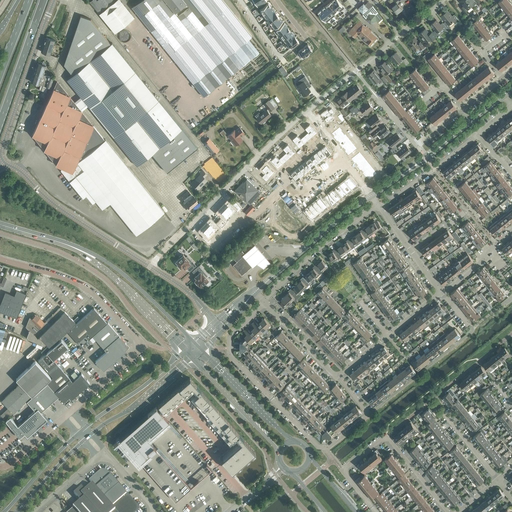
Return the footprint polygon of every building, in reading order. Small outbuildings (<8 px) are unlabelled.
[(115,33),(122,27),(134,17),(120,0),(115,0),(110,5),(109,4),(114,0),(97,0),(97,1),(95,0),(91,0),(89,2),(98,13),(107,6),(107,7),(99,14),(115,33)] [(222,0),(142,0),(133,8),(203,96),(239,68),(228,55),(249,39),(252,36),(222,0)] [(332,1),(331,1),(338,9),(340,11),(344,8),(338,0),(332,0),(332,1)] [(403,9),(398,3),(399,2),(401,1),(402,2),(404,0),(394,0),(395,1),(391,5),(397,13),(403,9)] [(467,10),(472,6),(467,0),(460,0),(460,1),(464,6),(461,8),(466,14),(469,12),(467,10)] [(509,0),(502,6),(505,9),(503,10),(505,12),(506,11),(505,10),(511,4),(510,2),(511,1),(509,0)] [(331,1),(327,5),(333,13),(334,12),(338,9),(331,1)] [(364,3),(358,8),(360,11),(363,14),(362,15),(371,23),(375,20),(378,22),(382,17),(372,4),(369,1),(365,4),(364,3)] [(268,3),(260,10),(264,14),(272,8),(268,3)] [(327,5),(323,8),(331,18),(335,15),(334,12),(333,13),(327,5)] [(272,8),(264,14),(267,18),(267,19),(275,12),(272,8)] [(323,8),(318,12),(326,22),(331,18),(323,8)] [(459,21),(454,14),(452,16),(448,11),(441,16),(446,21),(443,23),(448,28),(448,29),(451,27),(449,25),(453,21),(455,24),(459,21)] [(267,18),(266,20),(269,24),(279,17),(275,12),(267,19),(267,18)] [(67,79),(88,105),(137,166),(152,153),(167,172),(197,148),(112,43),(111,44),(91,19),(81,15),(64,64),(72,75),(67,79)] [(470,24),(472,22),(477,17),(475,15),(468,21),(470,24)] [(269,24),(268,25),(272,30),(282,21),(279,17),(269,24)] [(475,26),(474,27),(475,29),(477,28),(476,27),(483,22),(479,17),(473,23),(475,26)] [(378,37),(360,20),(349,33),(355,38),(358,34),(362,37),(363,35),(365,37),(363,39),(371,46),(374,42),(378,37)] [(431,24),(435,30),(433,32),(436,36),(438,34),(437,32),(443,28),(445,31),(448,28),(443,23),(443,22),(440,24),(436,20),(431,24)] [(476,27),(477,28),(479,31),(486,26),(483,22),(476,27)] [(284,23),(276,29),(280,34),(288,28),(284,23)] [(482,34),(481,36),(482,38),(484,36),(483,36),(490,30),(486,26),(479,31),(482,34)] [(280,34),(278,35),(282,40),(283,39),(283,38),(291,32),(288,28),(280,34)] [(425,29),(419,34),(426,42),(430,39),(431,41),(436,37),(432,32),(430,34),(425,29)] [(486,40),(488,39),(493,34),(490,30),(483,36),(484,36),(486,40)] [(291,32),(283,38),(283,39),(287,43),(295,37),(295,36),(291,32)] [(462,39),(461,38),(458,34),(451,40),(455,44),(462,39)] [(45,37),(41,51),(50,55),(53,44),(55,40),(45,37)] [(287,43),(285,44),(289,49),(298,41),(295,37),(287,43)] [(421,51),(426,46),(422,42),(420,44),(415,37),(408,42),(413,48),(412,48),(415,51),(417,53),(421,51)] [(464,39),(462,37),(461,38),(462,39),(455,44),(458,49),(465,43),(462,40),(464,39)] [(465,43),(458,49),(461,53),(468,47),(468,46),(465,43)] [(299,52),(297,54),(300,57),(302,56),(302,57),(312,49),(307,44),(298,51),(299,52)] [(468,47),(461,53),(465,57),(472,51),(469,48),(471,47),(469,45),(468,46),(468,47)] [(472,51),(465,57),(468,61),(475,56),(475,55),(472,51)] [(396,52),(391,56),(397,63),(402,59),(396,52)] [(430,60),(432,63),(438,58),(438,57),(435,53),(428,59),(427,59),(429,61),(430,60)] [(475,56),(468,61),(472,66),(479,60),(476,57),(478,56),(476,54),(475,55),(475,56)] [(511,57),(509,54),(505,56),(504,55),(502,57),(504,58),(504,57),(510,64),(511,62),(511,57)] [(434,68),(442,62),(439,59),(441,57),(439,55),(438,57),(438,58),(432,63),(434,66),(433,66),(434,68)] [(504,57),(504,58),(500,61),(507,68),(508,67),(507,66),(510,64),(504,57)] [(384,75),(388,81),(392,86),(395,84),(386,74),(392,69),(386,61),(380,66),(383,70),(381,72),(384,75)] [(505,70),(507,68),(500,61),(496,64),(501,71),(504,69),(505,70)] [(444,65),(442,62),(434,68),(435,69),(436,69),(438,71),(445,66),(444,65)] [(46,65),(40,64),(37,63),(34,73),(43,76),(42,78),(48,80),(46,86),(48,87),(50,88),(54,78),(43,74),(44,72),(46,65)] [(441,76),(446,72),(448,70),(446,67),(447,66),(446,64),(444,65),(445,66),(438,71),(441,74),(440,75),(441,76)] [(490,77),(491,76),(494,73),(489,66),(484,70),(486,72),(490,77)] [(409,74),(412,79),(419,73),(418,72),(416,69),(409,74)] [(374,70),(367,75),(374,84),(377,81),(380,84),(383,81),(385,84),(388,81),(384,75),(380,78),(374,70)] [(443,77),(445,80),(452,74),(451,73),(448,70),(446,72),(441,76),(442,78),(443,77)] [(490,77),(486,72),(484,70),(480,73),(486,80),(489,78),(490,79),(492,78),(491,76),(490,77)] [(421,73),(420,71),(418,72),(419,73),(412,79),(416,83),(422,77),(420,74),(421,73)] [(446,83),(448,85),(456,79),(453,75),(454,74),(453,72),(451,73),(452,74),(445,80),(447,82),(446,83)] [(46,92),(48,87),(46,86),(48,80),(42,78),(43,76),(34,73),(31,82),(41,85),(39,90),(46,92)] [(486,80),(480,73),(476,77),(482,84),(483,83),(486,80)] [(311,91),(308,87),(309,87),(308,86),(310,85),(311,86),(311,85),(305,76),(299,80),(301,82),(297,85),(304,96),(311,91)] [(416,83),(419,87),(426,81),(425,80),(422,77),(416,83)] [(476,77),(472,80),(477,87),(481,84),(482,86),(484,84),(483,83),(482,84),(476,77)] [(427,79),(425,80),(426,81),(419,87),(423,91),(430,86),(427,82),(428,81),(427,79)] [(477,87),(472,80),(468,84),(473,90),(474,90),(477,87)] [(468,84),(463,87),(469,94),(472,91),(473,93),(475,91),(474,90),(473,90),(468,84)] [(357,85),(351,89),(347,92),(344,94),(350,101),(362,91),(357,85)] [(469,94),(463,87),(459,90),(465,97),(466,96),(469,94)] [(60,157),(56,164),(63,168),(62,171),(70,181),(69,182),(83,198),(86,196),(92,204),(95,201),(102,209),(110,203),(136,235),(164,212),(105,139),(105,140),(95,126),(93,125),(80,119),(80,118),(81,117),(83,114),(81,113),(82,111),(66,103),(70,96),(54,88),(32,135),(48,142),(44,150),(60,157)] [(384,99),(385,100),(393,94),(390,91),(392,90),(390,88),(389,89),(389,90),(383,95),(385,98),(384,99)] [(464,98),(465,100),(467,98),(466,96),(465,97),(459,90),(455,94),(460,101),(464,98)] [(342,107),(350,101),(344,94),(341,96),(342,97),(337,100),(342,107)] [(387,101),(390,104),(396,98),(396,97),(393,94),(385,100),(387,102),(387,101)] [(391,107),(392,109),(400,103),(397,99),(399,98),(397,96),(396,97),(396,98),(390,104),(392,107),(391,107)] [(259,112),(255,115),(257,118),(262,124),(272,116),(268,111),(270,110),(270,111),(274,107),(269,100),(264,104),(268,108),(261,114),(259,112)] [(451,100),(447,104),(453,112),(455,110),(454,109),(457,107),(451,100)] [(369,101),(362,107),(360,104),(351,111),(354,115),(361,109),(365,114),(373,108),(369,101)] [(394,110),(396,112),(403,107),(402,106),(400,103),(392,109),(393,110),(394,110)] [(453,112),(447,104),(444,106),(443,105),(441,107),(442,108),(443,107),(448,114),(451,112),(452,113),(453,112)] [(399,117),(402,115),(407,111),(406,111),(404,108),(405,107),(404,105),(402,106),(403,107),(396,112),(399,115),(398,116),(399,117)] [(446,116),(448,114),(443,107),(442,108),(439,111),(445,118),(446,117),(446,116)] [(327,109),(320,114),(327,122),(333,117),(333,116),(336,114),(332,109),(329,112),(327,109)] [(405,119),(412,114),(409,109),(406,111),(407,111),(402,115),(405,118),(403,119),(405,121),(406,120),(405,119)] [(432,113),(433,115),(434,114),(440,121),(442,119),(443,120),(445,118),(439,111),(435,113),(434,112),(432,113)] [(416,118),(412,114),(405,119),(406,120),(409,123),(416,118)] [(434,114),(433,115),(430,118),(435,124),(436,125),(438,124),(437,123),(440,121),(434,114)] [(369,121),(366,123),(370,127),(368,129),(371,133),(379,127),(377,124),(381,120),(377,115),(369,121)] [(411,130),(413,128),(412,127),(419,122),(416,118),(409,123),(411,126),(410,128),(411,130)] [(416,132),(422,126),(419,122),(412,127),(413,128),(416,132)] [(308,126),(305,128),(309,132),(306,134),(310,139),(313,136),(312,135),(316,131),(310,124),(309,124),(309,123),(307,125),(308,126)] [(500,127),(506,135),(510,131),(504,124),(503,126),(502,125),(500,127)] [(371,133),(374,137),(379,133),(382,138),(390,131),(385,125),(381,129),(379,127),(371,133)] [(242,139),(240,136),(244,133),(240,127),(235,131),(235,130),(228,135),(232,140),(231,141),(233,144),(234,143),(236,145),(242,139)] [(339,127),(332,133),(334,136),(333,137),(337,141),(345,134),(344,135),(341,131),(342,130),(339,127)] [(496,131),(502,138),(506,135),(500,127),(497,129),(498,130),(496,131)] [(491,134),(498,142),(502,138),(496,131),(494,133),(494,132),(491,134)] [(345,134),(337,141),(338,141),(340,143),(339,144),(342,148),(351,141),(350,142),(347,138),(347,137),(345,134)] [(402,140),(397,134),(388,141),(393,147),(402,140)] [(486,139),(488,141),(489,140),(494,146),(498,143),(498,142),(491,134),(489,136),(486,139)] [(293,138),(293,139),(299,146),(303,142),(304,143),(307,141),(304,136),(301,139),(297,135),(295,137),(294,136),(293,137),(293,138)] [(219,150),(209,138),(204,143),(213,154),(219,150)] [(351,141),(342,148),(343,148),(345,150),(344,151),(348,155),(356,149),(352,145),(353,144),(351,141)] [(473,147),(479,155),(484,151),(479,146),(480,145),(479,143),(476,145),(475,145),(473,147)] [(286,146),(283,148),(287,152),(284,155),(288,159),(291,156),(290,155),(294,151),(288,144),(287,144),(285,145),(286,146)] [(380,144),(373,150),(375,152),(382,147),(380,144)] [(325,145),(321,149),(327,156),(331,153),(325,145)] [(399,146),(394,150),(392,152),(395,154),(397,152),(402,158),(411,151),(411,150),(410,151),(409,149),(409,148),(406,145),(401,149),(399,146)] [(479,155),(473,147),(470,149),(471,149),(469,151),(475,158),(479,155)] [(321,149),(318,152),(324,159),(327,156),(321,149)] [(465,153),(471,162),(475,158),(469,151),(467,152),(465,153)] [(318,152),(314,155),(320,162),(324,159),(318,152)] [(359,153),(351,159),(355,163),(357,165),(357,166),(365,159),(363,156),(362,157),(359,153)] [(461,157),(467,165),(471,162),(465,153),(462,155),(463,156),(461,157)] [(209,158),(220,172),(217,175),(218,177),(225,172),(212,155),(209,158)] [(273,157),(271,158),(271,159),(278,167),(282,163),(283,164),(286,161),(282,157),(279,159),(275,155),(273,157)] [(314,155),(310,158),(316,165),(320,162),(314,155)] [(456,160),(463,168),(467,165),(461,157),(459,159),(459,158),(456,160)] [(310,158),(306,161),(312,168),(316,165),(310,158)] [(365,159),(357,166),(360,170),(361,170),(363,172),(362,173),(371,166),(368,163),(368,164),(364,160),(365,159)] [(454,163),(452,164),(458,172),(460,174),(464,170),(463,168),(456,160),(454,162),(454,163)] [(306,161),(303,164),(309,171),(312,168),(306,161)] [(483,167),(480,169),(484,173),(486,171),(494,165),(490,161),(483,167)] [(266,172),(262,177),(266,181),(271,176),(270,175),(274,171),(266,164),(266,165),(265,164),(264,166),(262,169),(266,172)] [(303,164),(299,167),(305,174),(309,171),(303,164)] [(448,167),(454,175),(458,172),(452,164),(451,166),(450,165),(448,167)] [(490,176),(497,170),(494,165),(486,171),(490,176)] [(371,166),(362,173),(366,177),(367,177),(369,179),(377,173),(374,170),(373,171),(370,167),(371,166)] [(299,167),(295,170),(301,177),(305,174),(299,167)] [(443,172),(445,174),(445,173),(450,179),(454,175),(448,167),(445,169),(446,170),(443,172)] [(493,180),(501,174),(499,172),(501,171),(499,169),(497,170),(490,176),(493,180)] [(204,177),(207,174),(202,170),(199,173),(200,174),(191,183),(198,190),(207,180),(204,177)] [(295,170),(291,173),(294,176),(293,177),(295,180),(296,179),(297,180),(301,177),(295,170)] [(497,184),(504,178),(501,174),(493,180),(497,184)] [(323,193),(322,193),(332,205),(333,204),(335,202),(337,201),(338,200),(340,198),(342,197),(343,196),(345,194),(347,193),(348,192),(350,190),(352,189),(353,188),(355,186),(357,185),(350,176),(345,180),(340,185),(335,189),(330,193),(325,196),(323,193)] [(429,188),(437,182),(435,180),(436,180),(434,177),(426,184),(429,188)] [(500,188),(507,182),(504,178),(497,184),(500,188)] [(244,183),(243,182),(235,191),(248,203),(248,202),(250,204),(261,192),(247,179),(244,183)] [(462,191),(469,185),(465,181),(459,186),(462,191)] [(183,182),(169,195),(175,202),(189,189),(183,182)] [(437,182),(429,188),(433,192),(441,185),(439,183),(438,183),(437,182)] [(502,194),(511,186),(507,182),(500,188),(502,191),(500,192),(502,194)] [(441,185),(433,192),(436,196),(443,190),(442,188),(443,188),(441,185)] [(466,195),(474,188),(472,190),(469,185),(462,191),(466,195)] [(507,197),(511,192),(511,187),(511,186),(502,194),(503,195),(505,194),(507,197)] [(469,199),(477,193),(474,188),(466,195),(469,199)] [(411,193),(416,200),(417,202),(422,199),(416,190),(415,190),(414,190),(412,191),(412,192),(411,193)] [(443,190),(436,196),(439,201),(448,194),(446,191),(445,192),(443,190)] [(274,201),(277,196),(272,192),(268,198),(274,201)] [(309,207),(305,210),(312,219),(314,217),(319,213),(320,212),(322,211),(326,207),(328,206),(331,204),(331,205),(332,205),(322,193),(320,195),(320,196),(321,197),(317,200),(313,203),(309,207)] [(411,193),(407,196),(412,203),(416,200),(411,193)] [(477,193),(469,199),(473,203),(481,197),(477,193)] [(190,213),(201,204),(192,194),(184,201),(181,198),(177,202),(181,207),(180,208),(184,213),(188,210),(190,213)] [(448,194),(439,201),(443,205),(450,198),(449,197),(450,196),(448,194)] [(407,196),(403,199),(407,206),(412,203),(407,196)] [(481,197),(473,203),(476,208),(484,201),(481,197)] [(450,198),(443,205),(446,209),(454,202),(452,199),(451,200),(450,198)] [(268,199),(259,207),(268,215),(276,206),(268,199)] [(403,199),(398,202),(404,211),(409,208),(407,206),(403,199)] [(225,204),(223,207),(230,213),(235,209),(238,211),(241,208),(235,202),(232,205),(228,201),(228,202),(227,202),(225,203),(225,204)] [(484,201),(476,208),(479,212),(488,205),(484,201)] [(398,202),(394,205),(398,212),(400,214),(404,211),(398,202)] [(454,202),(446,209),(450,213),(457,207),(456,205),(457,205),(454,202)] [(259,222),(265,217),(253,205),(248,210),(259,222)] [(398,212),(394,205),(389,209),(394,215),(398,212)] [(488,205),(479,212),(483,216),(491,209),(488,205)] [(219,211),(218,212),(224,217),(220,222),(224,225),(229,221),(226,218),(230,213),(223,207),(221,209),(220,209),(219,210),(219,211)] [(431,217),(436,224),(441,220),(436,213),(431,217)] [(511,220),(506,213),(502,217),(508,224),(511,220)] [(432,227),(436,224),(431,217),(430,215),(426,218),(427,220),(432,227)] [(502,217),(498,220),(504,228),(508,224),(502,217)] [(208,223),(205,225),(212,232),(217,227),(220,230),(224,225),(220,222),(216,226),(210,220),(210,221),(209,220),(207,222),(208,223)] [(427,230),(432,227),(427,220),(423,223),(422,221),(421,221),(427,230)] [(498,220),(493,224),(499,231),(504,228),(498,220)] [(375,222),(370,225),(375,232),(379,230),(379,231),(380,231),(383,229),(382,227),(378,221),(375,223),(375,222)] [(423,233),(427,230),(421,221),(417,225),(423,233)] [(464,231),(473,225),(471,222),(470,223),(468,221),(461,227),(464,231)] [(417,224),(412,227),(419,236),(423,233),(417,225),(417,224)] [(499,231),(493,224),(489,227),(495,235),(499,231)] [(201,230),(200,230),(204,234),(202,237),(208,243),(211,240),(208,237),(212,232),(205,225),(203,228),(202,228),(201,229),(201,230)] [(362,229),(368,237),(375,232),(370,225),(366,228),(365,227),(362,229)] [(464,231),(463,233),(466,237),(468,236),(475,229),(474,228),(475,227),(473,225),(464,231)] [(414,239),(419,236),(412,227),(408,231),(414,239)] [(361,232),(356,235),(361,242),(368,237),(362,229),(360,231),(361,232)] [(471,240),(480,233),(477,230),(476,231),(475,229),(468,236),(471,240)] [(448,230),(443,233),(449,241),(453,238),(448,230)] [(449,241),(443,233),(439,237),(444,244),(449,241)] [(475,244),(482,238),(481,236),(482,236),(480,233),(471,240),(475,244)] [(349,239),(354,247),(361,242),(356,235),(352,238),(351,237),(349,239)] [(439,237),(434,240),(440,247),(444,244),(439,237)] [(384,248),(392,243),(388,238),(381,243),(384,248)] [(478,248),(486,242),(484,239),(483,239),(482,238),(475,244),(478,248)] [(347,242),(342,245),(348,252),(354,247),(349,239),(346,241),(347,242)] [(440,247),(434,240),(430,243),(436,251),(440,247)] [(388,252),(395,247),(392,243),(384,248),(388,252)] [(428,243),(425,245),(431,254),(436,251),(430,243),(428,244),(428,243)] [(502,248),(508,256),(511,252),(511,251),(506,244),(504,246),(504,247),(502,248)] [(259,264),(265,268),(271,262),(256,245),(245,254),(244,256),(253,266),(254,268),(259,264)] [(337,247),(335,249),(341,257),(348,252),(342,245),(338,248),(337,247)] [(431,254),(425,245),(422,247),(423,248),(421,249),(427,257),(431,254)] [(391,257),(398,251),(395,247),(388,252),(391,257)] [(341,257),(335,249),(332,250),(333,251),(328,255),(334,262),(341,257)] [(242,275),(253,266),(244,256),(245,254),(244,252),(242,250),(234,257),(236,260),(237,261),(238,261),(234,265),(242,275)] [(391,257),(388,258),(392,263),(394,261),(401,256),(398,251),(391,257)] [(473,261),(469,255),(467,253),(463,257),(469,264),(473,261)] [(183,255),(182,254),(179,256),(180,258),(175,261),(178,264),(177,264),(181,268),(183,266),(184,268),(186,267),(189,271),(196,265),(187,256),(186,257),(183,254),(183,255)] [(397,265),(404,260),(401,256),(394,261),(397,265)] [(463,257),(459,260),(465,268),(469,264),(463,257)] [(357,268),(364,262),(361,258),(354,263),(357,268)] [(317,263),(315,265),(322,273),(328,266),(322,260),(318,264),(317,263)] [(398,271),(408,265),(404,260),(397,265),(395,267),(398,271)] [(465,268),(459,260),(455,263),(461,271),(465,268)] [(360,272),(367,267),(364,262),(357,268),(360,272)] [(453,265),(450,267),(456,274),(461,271),(455,263),(454,262),(452,263),(453,265)] [(313,268),(310,272),(316,278),(322,273),(315,265),(313,267),(313,268)] [(207,275),(199,266),(192,272),(196,275),(194,277),(196,279),(194,281),(198,284),(200,287),(205,283),(206,284),(209,281),(208,280),(206,277),(207,275)] [(408,266),(399,273),(402,277),(404,276),(412,271),(408,266)] [(363,276),(370,271),(367,267),(360,272),(363,276)] [(456,274),(450,267),(446,270),(452,278),(456,274)] [(483,267),(476,273),(479,278),(487,272),(483,267)] [(446,270),(442,274),(448,281),(452,278),(446,270)] [(366,281),(374,276),(370,271),(363,276),(366,281)] [(412,271),(404,276),(408,280),(415,275),(412,271)] [(305,275),(303,277),(310,284),(316,278),(310,272),(306,276),(305,275)] [(487,272),(479,278),(483,282),(491,275),(489,273),(488,273),(487,272)] [(376,274),(374,276),(366,281),(369,285),(377,280),(379,278),(376,274)] [(448,281),(442,274),(438,277),(444,285),(448,281)] [(406,282),(409,286),(418,279),(415,275),(408,280),(406,282)] [(491,275),(483,282),(486,286),(494,280),(492,278),(493,278),(491,275)] [(297,284),(304,290),(310,284),(303,277),(300,279),(301,280),(297,284)] [(418,279),(409,286),(412,290),(421,284),(418,279)] [(373,290),(380,285),(377,280),(369,285),(373,290)] [(494,280),(486,286),(490,290),(498,284),(497,284),(494,280)] [(293,287),(290,289),(299,298),(301,295),(301,294),(301,293),(304,290),(297,284),(294,288),(293,287)] [(415,295),(417,293),(424,288),(421,284),(412,290),(415,295)] [(498,284),(490,290),(493,294),(500,288),(499,287),(500,286),(498,284)] [(380,286),(371,293),(374,297),(382,292),(384,291),(380,286)] [(321,298),(327,291),(323,287),(317,294),(321,298)] [(424,288),(417,293),(420,298),(428,293),(424,288)] [(458,288),(451,294),(454,298),(462,292),(458,288)] [(500,288),(493,294),(498,301),(504,296),(502,294),(504,293),(500,288)] [(289,292),(285,296),(291,302),(294,299),(295,300),(296,300),(299,298),(290,289),(288,291),(289,292)] [(0,311),(17,318),(26,294),(17,290),(14,295),(5,292),(0,305),(0,311)] [(321,298),(318,300),(322,304),(324,301),(331,295),(327,291),(321,298)] [(382,292),(374,297),(378,302),(385,296),(382,292)] [(462,292),(454,298),(458,302),(465,296),(462,292)] [(328,305),(334,299),(331,295),(324,301),(328,305)] [(283,301),(281,304),(285,308),(291,302),(285,296),(281,300),(283,301)] [(385,296),(378,302),(381,306),(388,301),(385,296)] [(465,296),(458,302),(461,306),(468,300),(465,296)] [(332,309),(338,303),(334,299),(328,305),(332,309)] [(470,299),(468,300),(461,306),(464,311),(472,305),(474,303),(470,299)] [(388,301),(381,306),(384,310),(391,305),(388,301)] [(336,313),(342,307),(338,303),(332,309),(336,313)] [(438,303),(434,306),(440,313),(441,315),(445,312),(444,310),(438,303)] [(391,305),(384,310),(387,315),(394,310),(391,305)] [(472,305),(464,311),(468,315),(475,309),(472,305)] [(434,306),(430,310),(435,317),(437,319),(441,316),(441,315),(440,313),(434,306)] [(50,347),(75,322),(60,307),(44,323),(36,314),(30,320),(29,318),(30,317),(26,326),(26,327),(29,330),(26,338),(45,345),(47,343),(50,347)] [(339,317),(346,311),(342,307),(336,313),(339,317)] [(475,309),(468,315),(471,319),(473,318),(475,320),(480,315),(478,313),(481,311),(478,307),(475,309)] [(93,335),(107,323),(94,308),(68,331),(81,346),(93,335)] [(293,316),(297,320),(304,314),(305,312),(302,308),(293,316)] [(343,316),(347,320),(353,314),(349,310),(343,316)] [(394,310),(387,315),(390,319),(397,314),(399,317),(404,313),(403,310),(397,314),(394,310)] [(431,320),(435,317),(430,310),(426,313),(431,320)] [(433,322),(431,320),(426,313),(421,317),(429,326),(433,322)] [(297,320),(301,324),(307,318),(304,314),(297,320)] [(348,326),(350,324),(357,318),(353,314),(347,320),(344,322),(348,326)] [(309,316),(307,318),(301,324),(305,328),(311,322),(313,320),(309,316)] [(419,322),(423,327),(424,329),(429,326),(421,317),(417,320),(419,322)] [(260,322),(267,328),(271,324),(265,318),(260,322)] [(357,318),(350,324),(354,328),(360,322),(357,318)] [(423,327),(419,322),(417,320),(413,323),(419,330),(423,327)] [(263,332),(267,328),(260,322),(258,324),(255,321),(253,322),(263,332)] [(108,322),(107,323),(93,335),(107,351),(95,361),(103,370),(126,350),(125,349),(127,348),(127,346),(125,344),(126,343),(108,322)] [(255,327),(253,329),(259,336),(263,332),(253,322),(252,324),(255,327)] [(305,328),(308,332),(315,326),(311,322),(305,328)] [(354,328),(358,332),(364,326),(360,322),(354,328)] [(414,334),(419,330),(413,323),(409,327),(414,334)] [(308,332),(312,336),(319,329),(315,326),(308,332)] [(362,336),(368,330),(364,326),(358,332),(362,336)] [(410,337),(414,334),(409,327),(405,330),(410,337)] [(246,330),(255,339),(259,336),(253,329),(250,331),(247,328),(246,330)] [(319,329),(312,336),(316,340),(324,332),(320,328),(319,329)] [(451,332),(457,340),(460,337),(459,337),(461,336),(455,329),(451,332)] [(251,343),(255,339),(246,330),(244,331),(247,335),(245,337),(251,343)] [(362,336),(359,338),(363,342),(362,343),(363,344),(364,345),(370,340),(373,338),(371,335),(372,334),(368,330),(362,336)] [(406,341),(410,337),(405,330),(400,334),(406,341)] [(277,343),(286,335),(282,331),(273,339),(277,343)] [(454,342),(457,340),(451,332),(446,336),(452,342),(453,342),(454,342)] [(440,337),(448,347),(451,344),(451,343),(452,342),(446,336),(445,333),(440,337)] [(283,345),(289,339),(286,335),(277,343),(281,347),(283,345)] [(324,335),(317,341),(321,345),(328,339),(324,335)] [(240,341),(240,346),(248,346),(251,343),(245,337),(246,339),(243,341),(240,341)] [(445,349),(448,347),(440,337),(436,340),(444,349),(445,348),(445,349)] [(68,346),(61,339),(47,352),(53,359),(68,346)] [(287,349),(293,342),(289,339),(283,345),(287,349)] [(328,339),(321,345),(325,349),(331,343),(328,339)] [(444,349),(436,340),(432,344),(440,353),(443,351),(442,350),(444,349)] [(290,353),(297,346),(293,342),(287,349),(290,353)] [(331,343),(325,349),(329,353),(335,346),(331,343)] [(437,356),(440,353),(432,344),(430,345),(432,348),(430,349),(435,356),(436,355),(437,356)] [(240,346),(240,351),(243,351),(242,352),(245,355),(244,355),(245,356),(251,349),(248,346),(240,346)] [(290,353),(289,354),(292,358),(294,356),(301,350),(297,346),(290,353)] [(335,346),(329,353),(332,356),(339,350),(335,346)] [(25,355),(29,358),(37,351),(34,347),(25,355)] [(380,350),(386,357),(390,353),(384,347),(380,350)] [(505,347),(501,351),(507,358),(511,355),(505,347)] [(244,361),(245,363),(255,353),(251,349),(245,356),(247,358),(244,361)] [(435,356),(430,349),(425,353),(432,360),(435,358),(434,357),(435,356)] [(298,360),(305,354),(301,350),(294,356),(298,360)] [(339,350),(332,356),(336,360),(343,354),(339,350)] [(381,360),(386,357),(380,350),(376,353),(381,360)] [(496,354),(502,361),(507,358),(501,351),(496,354)] [(76,394),(89,382),(81,373),(72,381),(53,359),(47,352),(38,360),(53,377),(47,382),(48,383),(65,403),(72,397),(76,394)] [(250,361),(252,363),(260,355),(257,352),(255,353),(245,363),(247,364),(250,361)] [(377,364),(381,360),(376,353),(372,357),(377,364)] [(429,363),(432,360),(425,353),(421,356),(427,363),(428,362),(429,363)] [(343,354),(336,360),(340,364),(346,358),(343,354)] [(496,354),(492,357),(498,365),(502,361),(496,354)] [(251,369),(253,370),(264,359),(260,355),(252,363),(254,366),(251,369)] [(426,364),(427,363),(421,356),(417,359),(423,367),(426,365),(426,364)] [(372,357),(367,360),(373,367),(374,369),(379,365),(377,364),(372,357)] [(492,357),(488,361),(494,368),(498,365),(492,357)] [(416,358),(411,361),(418,370),(420,369),(423,367),(417,359),(416,358)] [(260,371),(266,365),(268,363),(264,359),(253,370),(254,372),(257,369),(260,371)] [(304,359),(297,365),(301,369),(308,363),(304,359)] [(8,407),(1,415),(6,420),(13,413),(51,377),(35,360),(16,379),(20,383),(2,401),(8,407)] [(369,371),(373,367),(367,360),(363,364),(369,371)] [(484,364),(490,372),(494,368),(488,361),(484,364)] [(301,369),(299,370),(303,374),(304,374),(305,373),(311,366),(308,363),(301,369)] [(370,372),(369,371),(363,364),(359,367),(365,374),(366,376),(370,372)] [(259,376),(260,378),(270,369),(266,365),(260,371),(262,373),(259,376)] [(406,368),(412,376),(415,374),(414,373),(416,372),(410,365),(406,368)] [(307,378),(315,370),(311,366),(305,373),(304,374),(307,378)] [(481,366),(477,370),(483,377),(487,374),(481,366)] [(360,377),(365,374),(359,367),(355,370),(360,377)] [(409,378),(412,376),(406,368),(405,367),(402,369),(404,370),(402,372),(407,379),(408,378),(409,378)] [(265,377),(267,379),(273,373),(270,369),(260,378),(262,380),(265,377)] [(313,380),(319,374),(315,370),(307,378),(311,382),(313,380)] [(360,377),(355,370),(350,374),(356,381),(360,377)] [(483,377),(477,370),(473,373),(479,381),(483,377)] [(406,380),(407,379),(402,372),(397,375),(404,383),(407,380),(406,380)] [(266,384),(268,386),(277,377),(273,373),(267,379),(269,381),(266,384)] [(474,384),(479,381),(473,373),(468,377),(474,384)] [(319,374),(313,380),(316,384),(323,378),(319,374)] [(401,385),(404,383),(397,375),(393,378),(399,385),(400,384),(401,385)] [(162,402),(158,405),(163,411),(166,409),(167,410),(170,408),(169,406),(171,404),(172,406),(192,389),(197,394),(201,390),(190,377),(162,402)] [(272,384),(275,387),(281,380),(277,377),(268,386),(269,387),(272,384)] [(474,384),(468,377),(464,380),(470,387),(474,384)] [(323,378),(316,384),(320,388),(326,382),(323,378)] [(398,386),(399,385),(393,378),(391,380),(390,379),(389,379),(388,380),(395,390),(398,387),(398,386)] [(279,391),(285,385),(281,380),(275,387),(279,391)] [(384,384),(390,392),(392,391),(392,392),(395,390),(388,380),(384,384)] [(466,391),(470,387),(464,380),(460,384),(466,391)] [(326,382),(320,388),(324,392),(330,386),(326,382)] [(59,396),(48,383),(27,401),(35,410),(18,426),(10,417),(6,420),(19,438),(24,433),(27,436),(47,419),(41,412),(59,396)] [(333,394),(340,388),(336,384),(329,389),(333,394)] [(389,393),(390,392),(384,384),(379,387),(381,389),(387,396),(390,394),(389,393)] [(283,395),(279,398),(281,400),(292,389),(288,385),(287,386),(280,393),(283,395)] [(336,398),(343,392),(340,388),(333,394),(336,398)] [(446,394),(442,398),(445,402),(453,396),(455,394),(450,388),(445,392),(446,394)] [(488,388),(480,394),(484,398),(491,392),(488,388)] [(292,389),(281,400),(282,401),(286,398),(288,400),(296,392),(292,389)] [(384,399),(387,396),(381,389),(376,392),(382,399),(383,398),(384,399)] [(197,394),(194,397),(197,400),(196,401),(198,402),(201,405),(200,405),(202,407),(202,406),(205,409),(204,410),(206,412),(206,411),(209,414),(208,414),(209,416),(208,417),(230,442),(235,437),(239,434),(201,390),(197,394)] [(375,390),(371,393),(379,403),(382,401),(381,400),(382,399),(376,392),(375,390)] [(290,403),(287,406),(288,407),(298,398),(300,396),(296,392),(288,400),(290,403)] [(338,404),(347,397),(343,392),(336,398),(334,400),(338,404)] [(491,392),(484,398),(487,403),(495,397),(491,392)] [(371,393),(366,397),(374,406),(375,405),(376,406),(379,403),(371,393)] [(456,400),(453,396),(445,402),(449,406),(451,405),(456,400)] [(495,397),(487,403),(491,407),(498,401),(495,397)] [(298,398),(288,407),(290,409),(293,406),(295,408),(302,402),(298,398)] [(454,409),(461,403),(458,398),(456,400),(451,405),(454,409)] [(498,401),(491,407),(493,410),(492,410),(492,412),(495,416),(495,415),(502,410),(499,407),(502,405),(498,401)] [(302,402),(295,408),(298,411),(294,414),(296,415),(306,406),(302,402)] [(457,413),(465,407),(461,403),(454,409),(457,413)] [(352,409),(358,416),(361,414),(360,413),(362,412),(356,405),(352,409)] [(306,406),(296,415),(297,417),(301,414),(303,416),(309,410),(306,406)] [(120,439),(142,464),(175,501),(191,488),(190,487),(156,448),(148,439),(161,428),(168,422),(169,421),(156,407),(148,415),(120,439)] [(461,417),(468,411),(465,407),(457,413),(461,417)] [(429,408),(424,412),(422,410),(417,415),(419,418),(420,418),(421,417),(423,420),(425,418),(433,412),(429,408)] [(348,412),(353,419),(355,418),(355,419),(358,416),(352,409),(348,412)] [(309,410),(303,416),(305,418),(302,421),(303,423),(313,414),(309,410)] [(464,421),(471,415),(468,411),(461,417),(464,421)] [(501,422),(508,416),(505,411),(497,417),(501,422)] [(343,416),(350,423),(353,421),(352,420),(353,419),(348,412),(343,416)] [(434,418),(436,417),(433,412),(425,418),(428,422),(429,422),(434,418)] [(313,414),(303,423),(305,425),(308,421),(310,424),(317,418),(313,414)] [(467,426),(475,420),(471,415),(464,421),(467,426)] [(318,416),(317,418),(310,424),(313,426),(309,429),(311,431),(321,421),(322,420),(318,416)] [(339,419),(345,426),(346,425),(347,426),(350,423),(343,416),(339,419)] [(504,426),(511,420),(508,416),(501,422),(504,426)] [(430,428),(437,422),(434,418),(429,422),(428,422),(427,424),(430,428)] [(335,422),(341,430),(344,428),(344,427),(345,426),(339,419),(335,422)] [(478,422),(477,423),(475,420),(467,426),(471,430),(472,429),(474,432),(482,425),(480,422),(478,422)] [(321,421),(311,431),(312,432),(316,429),(318,432),(324,425),(321,421)] [(331,426),(336,433),(338,432),(341,430),(335,422),(331,426)] [(408,425),(407,426),(413,434),(414,435),(419,431),(411,422),(408,424),(408,425)] [(433,432),(441,426),(437,422),(430,428),(433,432)] [(324,425),(318,432),(320,430),(322,433),(322,436),(327,436),(327,429),(324,425)] [(327,429),(327,436),(332,437),(332,434),(335,431),(336,433),(331,426),(327,429)] [(407,426),(403,430),(409,437),(413,434),(407,426)] [(437,437),(444,431),(441,426),(433,432),(437,437)] [(477,441),(485,435),(486,433),(482,428),(478,431),(479,432),(474,437),(477,441)] [(409,437),(403,430),(399,433),(405,440),(409,437)] [(437,436),(435,438),(438,442),(440,441),(448,435),(444,431),(437,437),(437,436)] [(405,441),(405,440),(399,433),(397,434),(396,433),(393,436),(402,445),(406,442),(405,441)] [(254,451),(239,434),(235,437),(240,443),(221,459),(231,471),(254,451)] [(444,445),(451,439),(448,435),(440,441),(444,445)] [(481,445),(488,439),(485,435),(477,441),(481,445)] [(451,439),(444,445),(447,449),(455,443),(451,439)] [(484,449),(491,443),(488,439),(481,445),(484,449)] [(491,443),(484,449),(487,453),(495,448),(491,443)] [(190,482),(159,445),(157,447),(190,487),(195,482),(192,479),(190,482)] [(417,445),(410,451),(414,455),(421,449),(417,445)] [(457,446),(449,452),(453,456),(460,450),(457,446)] [(495,448),(487,453),(491,458),(498,452),(495,448)] [(203,457),(208,454),(203,449),(199,453),(203,457)] [(368,459),(375,468),(377,466),(376,464),(382,459),(379,455),(380,454),(377,449),(374,451),(376,453),(368,459)] [(421,449),(414,455),(417,460),(424,454),(421,449)] [(460,450),(453,456),(456,460),(464,454),(460,450)] [(388,467),(389,469),(398,462),(392,454),(394,453),(392,451),(387,454),(388,456),(385,459),(390,465),(388,467)] [(498,452),(491,458),(494,462),(501,456),(498,452)] [(424,454),(417,460),(420,464),(428,458),(424,454)] [(464,454),(456,460),(460,465),(467,459),(464,454)] [(502,456),(494,462),(498,466),(500,464),(502,466),(508,461),(503,455),(502,456)] [(428,458),(420,464),(424,468),(431,462),(428,458)] [(373,469),(375,468),(368,459),(360,465),(359,463),(357,465),(360,470),(362,469),(365,473),(372,467),(373,469)] [(467,459),(460,465),(463,469),(470,463),(467,459)] [(398,462),(389,469),(391,471),(393,469),(400,478),(404,474),(403,472),(407,469),(405,467),(403,468),(398,462)] [(470,463),(463,469),(466,473),(474,467),(470,463)] [(429,475),(437,469),(433,465),(426,471),(429,475)] [(474,467),(466,473),(470,477),(477,471),(474,467)] [(203,468),(195,475),(199,479),(207,472),(203,468)] [(112,506),(126,494),(125,492),(112,476),(111,474),(111,475),(106,470),(101,469),(89,480),(92,484),(112,506)] [(437,469),(429,475),(433,479),(440,473),(437,469)] [(477,471),(470,477),(473,481),(481,475),(477,471)] [(440,473),(433,479),(436,483),(444,477),(440,473)] [(408,478),(404,474),(400,478),(398,480),(401,484),(408,478)] [(359,481),(365,489),(374,482),(372,480),(370,481),(365,475),(361,478),(360,476),(355,480),(357,483),(359,481)] [(481,475),(473,481),(477,486),(484,480),(481,475)] [(444,477),(436,483),(440,488),(447,482),(444,477)] [(405,488),(411,483),(408,478),(401,484),(404,487),(401,490),(402,491),(405,489),(405,488)] [(370,499),(374,496),(375,498),(380,494),(373,485),(376,484),(374,482),(365,489),(370,495),(368,496),(370,499)] [(447,482),(440,488),(443,492),(450,486),(447,482)] [(415,487),(411,483),(405,488),(405,489),(408,492),(415,487)] [(73,508),(76,511),(112,511),(115,510),(112,506),(92,484),(84,490),(81,487),(74,493),(80,501),(73,507),(73,508)] [(450,486),(443,492),(446,496),(454,490),(450,486)] [(418,491),(415,487),(408,492),(411,496),(408,498),(409,500),(412,497),(411,497),(418,491)] [(494,491),(500,499),(505,495),(499,489),(497,490),(497,489),(494,491)] [(454,490),(446,496),(450,500),(457,494),(454,490)] [(422,495),(418,491),(411,497),(412,497),(415,501),(422,495)] [(491,496),(496,502),(500,499),(494,491),(492,493),(493,494),(491,496)] [(382,492),(380,494),(375,498),(379,502),(386,496),(387,495),(387,494),(385,495),(382,492)] [(127,493),(126,494),(112,506),(115,510),(112,511),(135,511),(140,508),(127,493)] [(457,494),(450,500),(453,505),(461,499),(457,494)] [(425,499),(422,495),(415,501),(418,504),(415,506),(416,508),(419,506),(418,505),(425,499)] [(386,496),(379,502),(382,506),(389,501),(389,500),(386,496)] [(486,498),(492,505),(496,502),(491,496),(489,497),(488,496),(486,498)] [(389,501),(382,506),(386,510),(393,505),(390,501),(393,499),(391,498),(389,500),(389,501)] [(482,503),(488,509),(492,505),(486,498),(483,500),(484,501),(482,503)] [(428,504),(425,499),(418,505),(419,506),(422,509),(428,504)] [(477,505),(483,511),(488,509),(482,503),(481,504),(480,503),(477,505)]
